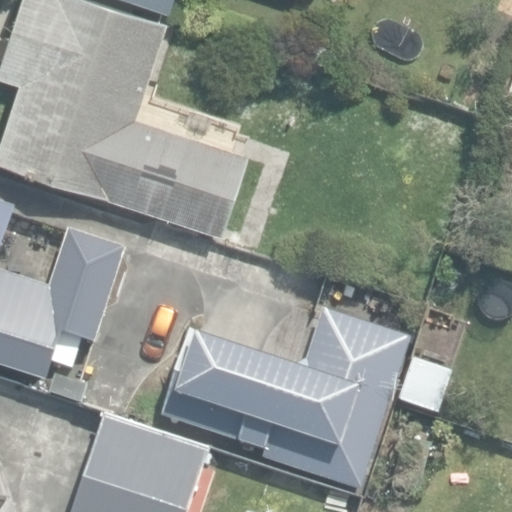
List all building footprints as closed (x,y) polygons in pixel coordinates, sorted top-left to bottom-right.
[(0,151),(0,157),(226,233),(253,152),(139,114),(171,19),(113,0),(23,0),(0,71),(0,72),(24,80),(0,151)] [(141,0),(171,11),(174,0),(141,0)] [(0,366),(49,382),(65,334),(99,345),(130,250),(70,231),(51,287),(0,270),(0,267),(19,208),(0,201),(0,366)] [(264,459),(363,489),(409,338),(324,308),(308,364),(187,327),(159,418),(267,450),(264,459)] [(399,401),(440,416),(455,373),(414,359),(399,401)] [(74,511),(189,511),(211,450),(123,420),(108,415),(74,511)]
